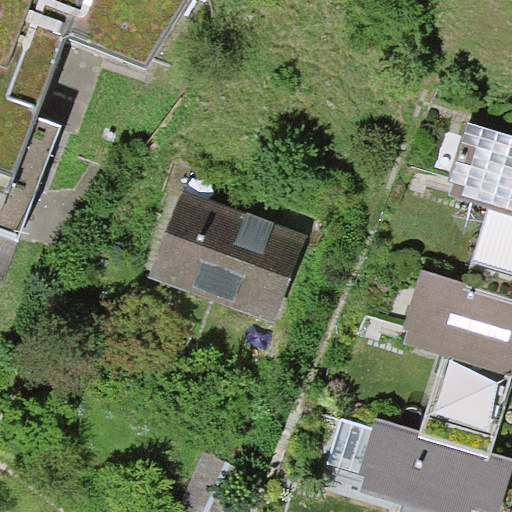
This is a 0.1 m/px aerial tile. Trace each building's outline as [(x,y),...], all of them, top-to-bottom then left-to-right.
[(0,0),(0,242),(19,250),(63,130),(39,121),(69,41),(144,69),(190,0),(0,0)] [(511,146),(456,133),(440,200),(481,210),(466,275),(511,286),(511,146)] [(276,320),(300,225),(174,193),(150,288),(276,320)] [(511,377),(511,309),(414,286),(398,352),(436,361),(420,425),(483,440),(499,374),(511,377)] [(496,511),(508,465),(365,430),(348,501),(391,511),(390,511),(496,511)]
